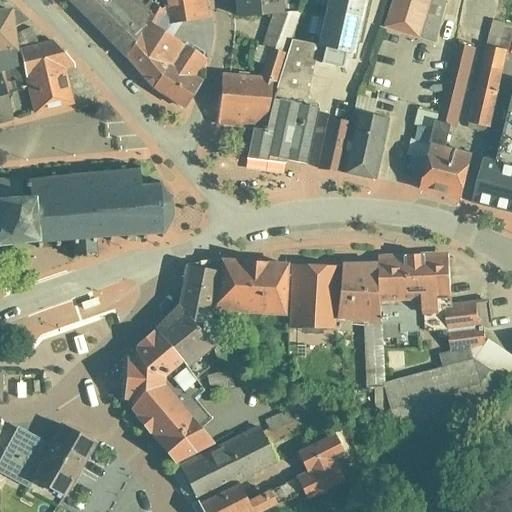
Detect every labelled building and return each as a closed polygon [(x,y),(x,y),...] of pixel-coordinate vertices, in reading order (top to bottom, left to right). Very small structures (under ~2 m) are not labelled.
[(63,0),(121,60),(144,26),(117,0),(63,0)] [(165,0),(171,27),(212,21),(208,0),(165,0)] [(233,0),(235,19),(282,14),(280,0),(233,0)] [(345,59),(350,61),(363,7),(364,0),(328,0),(316,53),(324,55),(323,62),(343,67),(345,59)] [(392,0),(382,30),(420,41),(433,0),(392,0)] [(0,12),(0,53),(14,51),(10,11),(0,12)] [(151,92),(181,113),(210,65),(144,26),(121,60),(145,83),(151,92)] [(18,48),(33,111),(74,101),(64,67),(76,64),(59,38),(18,48)] [(456,47),(439,123),(459,127),(475,51),(456,47)] [(484,48),(468,126),(491,131),(497,104),(508,53),(484,48)] [(0,116),(15,112),(5,73),(0,74),(0,116)] [(511,216),(511,81),(510,81),(490,163),(477,160),(466,205),(511,216)] [(224,84),(221,132),(252,135),(267,136),(272,88),(224,84)] [(284,163),(307,166),(317,114),(273,104),(267,136),(252,135),(247,161),(264,163),(284,163)] [(349,125),(339,175),(373,182),(384,122),(351,115),(349,125)] [(328,121),(318,171),(339,175),(349,125),(328,121)] [(431,147),(418,192),(461,203),(473,158),(431,147)] [(0,245),(36,243),(37,249),(41,249),(41,242),(56,241),(57,247),(62,247),(61,241),(72,240),(73,256),(71,259),(74,260),(77,257),(93,256),(95,258),(98,257),(94,253),(93,238),(110,236),(110,243),(115,243),(114,236),(125,235),(126,242),(130,242),(130,235),(140,234),(141,241),(146,240),(145,234),(159,232),(162,237),(166,235),(165,231),(170,219),(175,221),(177,218),(171,215),(171,202),(176,200),(174,196),(169,198),(161,188),(162,182),(157,182),(156,186),(140,187),(139,175),(143,170),(139,167),(136,173),(125,174),(124,166),(120,166),(120,174),(110,175),(109,167),(104,168),(105,175),(91,176),(91,169),(86,169),(87,177),(75,178),(74,170),(69,170),(70,178),(56,179),(56,172),(51,172),(51,180),(32,181),(27,177),(24,181),(28,185),(29,196),(22,197),(20,178),(0,179),(0,245)] [(378,267),(378,310),(418,308),(418,317),(435,316),(434,301),(450,300),(449,260),(378,267)] [(338,267),(335,323),(379,328),(378,310),(378,267),(338,267)] [(178,311),(189,324),(206,326),(208,314),(214,275),(184,271),(178,311)] [(475,307),(446,311),(448,333),(478,329),(475,307)] [(124,362),(118,401),(139,403),(159,391),(161,382),(178,366),(184,371),(212,350),(189,324),(178,311),(152,332),(155,338),(132,355),(124,362)] [(483,329),(448,333),(451,353),(470,352),(484,349),(486,342),(483,329)] [(488,415),(511,377),(511,359),(486,342),(484,349),(470,352),(472,363),(387,386),(400,439),(488,415)] [(139,403),(127,410),(171,470),(182,463),(206,449),(159,391),(139,403)] [(182,463),(200,503),(279,465),(259,424),(182,463)] [(29,479),(50,444),(18,427),(0,457),(0,469),(26,484),(29,479)] [(29,479),(61,498),(92,446),(59,428),(50,444),(29,479)] [(295,478),(306,498),(344,480),(333,457),(342,452),(335,434),(296,453),(304,473),(295,478)] [(200,503),(204,511),(237,511),(249,507),(237,485),(200,503)]
